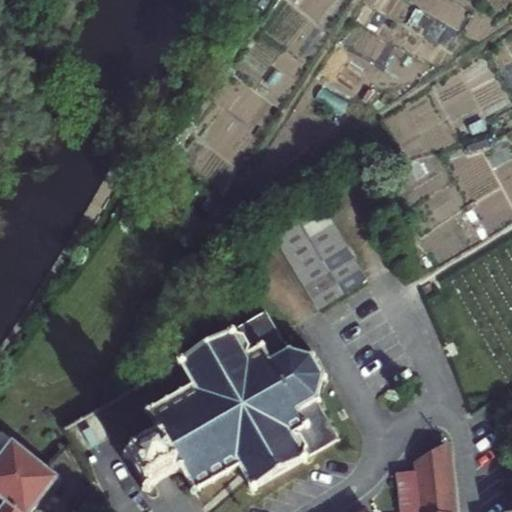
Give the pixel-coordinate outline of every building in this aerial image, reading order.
[(302,231),(327,216),(319,205),(295,219),(302,231)] [(327,216),(302,231),(309,242),(333,227),(327,216)] [(278,246),(302,231),(295,219),(271,234),(278,246)] [(333,227),(309,242),(316,253),(340,238),(333,227)] [(285,257),(309,242),(302,231),(278,246),(285,257)] [(340,238),(316,253),(323,264),(347,250),(340,238)] [(309,242),(285,257),(291,268),(316,253),(309,242)] [(347,250),(323,264),(330,275),(353,261),(347,250)] [(316,253),(291,268),(298,279),(323,264),(316,253)] [(353,261),(330,275),(337,287),(360,272),(353,261)] [(323,264),(298,279),(305,290),(330,275),(323,264)] [(344,298),(367,283),(360,272),(337,287),(344,298)] [(311,302),(337,287),(330,275),(305,290),(311,302)] [(319,313),(344,298),(337,287),(311,302),(319,313)] [(190,496),(194,497),(195,494),(238,469),(248,486),(248,487),(252,494),(258,491),(257,490),(302,464),(302,465),(309,462),(307,460),(337,442),(316,404),(318,403),(318,401),(317,400),(321,382),(323,382),(324,380),(323,377),(321,377),(311,362),(313,361),(312,358),(310,357),(309,358),(291,354),(290,352),(288,352),(286,353),(265,315),(234,332),(232,330),(229,333),(226,334),(227,335),(182,360),(182,359),(176,363),(180,370),(181,369),(191,387),(147,412),(145,411),(143,415),(146,416),(155,433),(154,438),(128,453),(123,451),(120,459),(126,461),(142,488),(141,494),(149,496),(150,491),(176,475),(181,477),(191,494),(190,496)] [(0,435),(0,502),(3,504),(0,507),(0,511),(32,511),(58,480),(1,435),(0,435)] [(453,511),(446,446),(417,461),(418,473),(397,476),(400,511),(453,511)]
